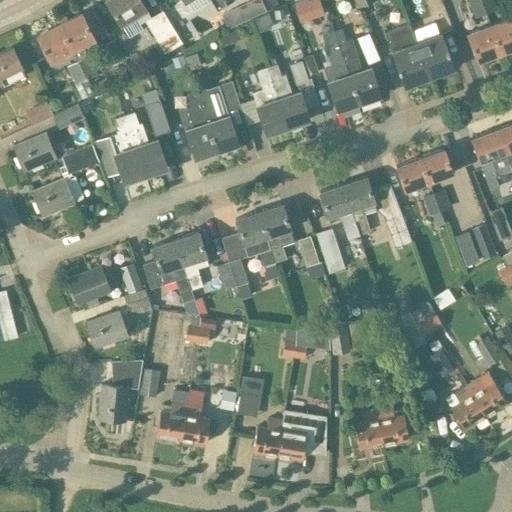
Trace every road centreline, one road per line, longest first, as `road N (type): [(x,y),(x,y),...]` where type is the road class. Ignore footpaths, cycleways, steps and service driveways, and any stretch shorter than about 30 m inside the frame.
road 1 (residential): [(24,264),(138,224),(157,204),(330,148),(349,157),(511,96)]
road 2 (residential): [(63,470),(77,406),(75,360),(41,310),(24,264)]
road 3 (unclassified): [(63,470),(280,511)]
